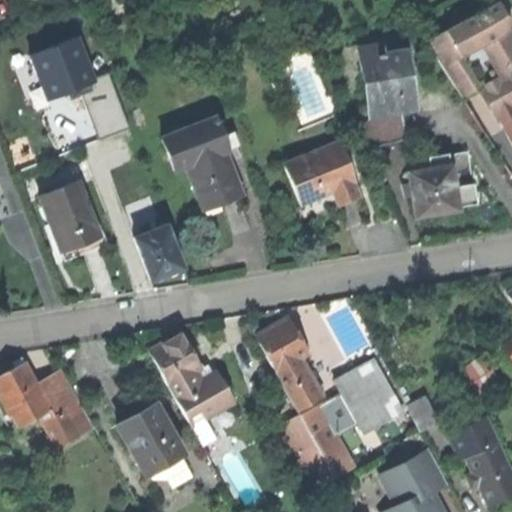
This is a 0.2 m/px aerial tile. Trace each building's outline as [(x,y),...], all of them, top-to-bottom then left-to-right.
[(481,47),(506,33),(490,6),(446,31),(461,58),(481,47)] [(461,58),(446,31),(429,41),(462,100),(480,91),(461,58)] [(511,72),(511,44),(506,33),(481,47),(500,80),(511,72)] [(77,39),(26,57),(43,101),(66,93),(89,84),(93,83),(92,80),(77,39)] [(368,115),(418,107),(414,85),(410,53),(360,60),(368,115)] [(511,72),(500,80),(480,91),(495,118),(499,116),(511,108),(511,72)] [(108,74),(92,80),(93,83),(89,84),(91,90),(80,94),(97,139),(128,128),(108,74)] [(91,90),(89,84),(66,93),(67,96),(68,98),(80,94),(91,90)] [(511,108),(499,116),(511,139),(511,108)] [(242,195),(224,150),(219,137),(212,117),(161,137),(174,172),(185,168),(202,211),(221,203),(242,195)] [(402,117),(361,124),(364,147),(406,140),(402,117)] [(219,137),(224,150),(238,145),(233,132),(219,137)] [(338,142),(331,145),(339,164),(345,161),(338,142)] [(332,191),(351,183),(354,182),(345,161),(339,164),(331,145),(283,164),(299,204),(332,191)] [(469,149),(431,155),(432,164),(409,168),(415,212),(446,208),(458,206),(458,204),(477,201),(469,149)] [(60,252),(99,237),(76,181),(38,196),(54,237),(60,252)] [(357,196),(351,183),(332,191),(338,204),(348,200),(357,196)] [(165,272),(180,267),(165,227),(135,238),(151,278),(165,272)] [(103,235),(99,237),(60,252),(64,261),(107,244),(103,235)] [(297,409),(318,396),(296,358),(308,351),(287,316),(269,327),(255,335),(297,409)] [(190,424),(233,400),(229,394),(231,387),(226,377),(213,373),(198,381),(192,370),(199,366),(179,331),(163,340),(147,349),(190,424)] [(511,360),(511,339),(502,346),(511,360)] [(363,425),(400,406),(371,353),(335,373),(363,425)] [(70,440),(56,413),(38,382),(26,360),(8,370),(0,374),(0,390),(18,425),(42,413),(59,445),(70,440)] [(465,371),(471,383),(486,373),(480,362),(465,371)] [(78,400),(63,369),(38,382),(56,413),(78,400)] [(498,383),(490,371),(486,373),(471,383),(477,397),(498,383)] [(141,470),(180,449),(153,397),(133,408),(112,419),(141,470)] [(419,432),(436,423),(422,397),(405,406),(419,432)] [(328,422),(326,423),(316,405),(283,423),(300,452),(315,442),(333,474),(351,464),(328,422)] [(464,456),(496,442),(485,417),(453,431),(464,456)] [(317,483),(333,474),(315,442),(300,452),(283,423),(270,431),(296,479),(311,471),(317,483)] [(511,494),(511,476),(496,442),(464,456),(472,472),(478,486),(487,506),(511,494)] [(438,511),(428,492),(434,489),(445,483),(428,451),(380,478),(396,508),(388,511),(438,511)] [(471,489),(478,486),(472,472),(465,475),(468,482),(471,489)] [(445,511),(434,489),(428,492),(438,511),(445,511)]
